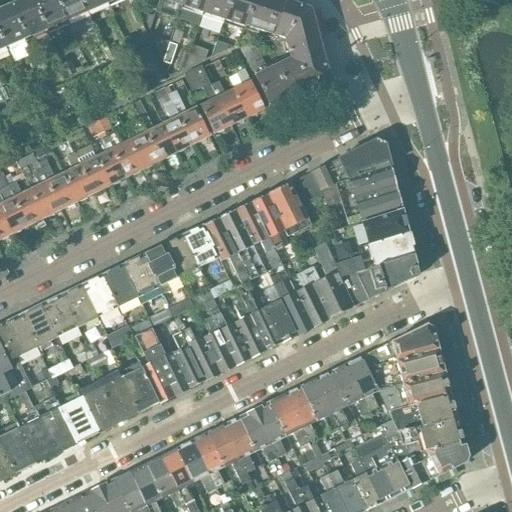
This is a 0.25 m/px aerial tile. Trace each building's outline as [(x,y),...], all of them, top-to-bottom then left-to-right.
[(25,39),(46,30),(32,0),(21,0),(20,3),(11,7),(25,39)] [(32,0),(46,30),(66,21),(56,0),(32,0)] [(56,0),(66,21),(87,12),(81,0),(56,0)] [(105,0),(81,0),(87,12),(107,4),(105,0)] [(184,0),(182,7),(203,15),(207,0),(184,0)] [(207,0),(203,15),(224,22),(231,0),(207,0)] [(231,0),(224,22),(246,29),(246,27),(255,0),(231,0)] [(255,0),(246,27),(285,40),(288,53),(288,54),(320,45),(312,13),(313,13),(312,11),(311,10),(309,11),(301,8),(301,7),(298,6),(298,7),(286,3),(285,6),(276,2),(274,0),(255,0)] [(0,36),(5,48),(25,39),(11,7),(10,7),(7,6),(0,9),(0,36)] [(150,28),(151,28),(155,16),(145,17),(150,28)] [(175,31),(171,42),(179,44),(183,34),(175,31)] [(146,35),(125,44),(129,52),(150,44),(146,35)] [(169,43),(152,37),(163,63),(169,44),(169,43)] [(229,46),(218,42),(213,57),(228,50),(229,46)] [(253,42),(239,48),(252,74),(265,68),(253,42)] [(169,44),(163,63),(170,65),(177,46),(169,44)] [(112,45),(103,50),(108,61),(117,57),(112,45)] [(320,45),(288,54),(291,59),(254,77),(269,107),(278,103),(281,104),(287,101),(288,98),(296,94),(297,96),(316,86),(317,87),(319,86),(318,85),(328,80),(329,81),(330,80),(330,78),(329,79),(320,45)] [(208,52),(192,47),(185,69),(205,60),(208,52)] [(180,51),(175,67),(184,70),(189,54),(180,51)] [(243,69),(235,53),(228,57),(236,72),(243,69)] [(91,56),(83,59),(87,69),(95,66),(91,56)] [(42,57),(34,59),(38,70),(46,67),(42,57)] [(71,61),(61,65),(66,78),(76,74),(71,61)] [(21,62),(12,65),(18,78),(27,74),(21,62)] [(212,136),(230,127),(211,87),(208,81),(203,69),(202,67),(184,75),(189,86),(194,84),(197,89),(201,88),(208,103),(199,107),(212,136)] [(209,67),(203,69),(208,81),(214,79),(209,67)] [(246,119),(247,119),(264,110),(244,71),(235,75),(241,87),(233,91),(246,119)] [(230,127),(246,119),(233,91),(224,95),(218,84),(211,87),(230,127)] [(164,89),(192,145),(208,137),(195,110),(186,114),(180,102),(175,92),(172,94),(168,86),(164,89)] [(175,154),(192,145),(164,89),(151,95),(157,105),(162,103),(171,121),(161,126),(175,154)] [(121,93),(101,102),(107,114),(127,104),(121,93)] [(158,162),(159,161),(175,154),(161,126),(152,130),(138,102),(130,106),(139,122),(158,162)] [(112,130),(106,118),(98,122),(104,133),(112,130)] [(91,126),(97,137),(104,133),(98,122),(91,126)] [(142,170),(158,162),(139,122),(131,126),(137,138),(128,142),(142,170)] [(51,128),(41,133),(45,142),(56,136),(51,128)] [(126,178),(142,170),(128,142),(120,146),(114,134),(106,138),(126,178)] [(63,146),(59,138),(47,144),(51,152),(51,151),(63,146)] [(109,186),(126,178),(106,138),(98,143),(105,154),(96,159),(109,186)] [(339,160),(348,180),(390,167),(384,144),(377,141),(339,160)] [(37,161),(53,154),(51,151),(51,152),(47,144),(32,150),(37,161)] [(93,194),(109,186),(96,159),(87,163),(81,151),(73,154),(93,194)] [(32,154),(16,163),(20,171),(36,162),(32,154)] [(76,202),(93,194),(73,154),(65,158),(71,171),(63,175),(76,202)] [(60,210),(76,202),(63,175),(54,179),(45,161),(38,165),(41,171),(60,210)] [(311,174),(319,190),(334,185),(326,166),(311,174)] [(390,167),(348,180),(334,185),(319,190),(322,196),(328,208),(341,204),(342,206),(355,202),(396,189),(390,167)] [(43,218),(60,210),(41,171),(32,175),(38,187),(30,191),(43,218)] [(311,174),(290,184),(267,195),(285,231),(288,237),(310,226),(296,197),(299,196),(301,200),(309,202),(322,196),(319,190),(311,174)] [(0,214),(10,235),(27,227),(7,187),(1,175),(0,175),(0,192),(5,203),(0,205),(0,214)] [(27,227),(43,218),(30,191),(21,196),(15,183),(7,187),(27,227)] [(402,212),(396,189),(355,202),(342,206),(349,227),(344,229),(344,230),(361,225),(402,212)] [(267,195),(251,203),(276,252),(284,248),(277,235),(285,231),(267,195)] [(251,203),(235,211),(253,247),(261,243),(265,252),(263,253),(272,271),(283,266),(276,252),(251,203)] [(235,211),(219,219),(250,282),(259,278),(245,251),(253,247),(235,211)] [(402,212),(361,225),(367,247),(408,234),(402,212)] [(0,239),(10,235),(0,214),(0,239)] [(219,219),(203,226),(220,259),(221,263),(229,259),(242,285),(242,286),(249,283),(250,282),(219,219)] [(199,269),(220,259),(203,226),(183,236),(199,269)] [(414,256),(408,234),(367,247),(358,250),(365,272),(387,265),(414,256)] [(201,272),(199,269),(183,236),(163,246),(179,279),(191,272),(193,277),(201,272)] [(344,313),(353,309),(354,308),(337,272),(324,245),(313,251),(326,279),(327,279),(344,313)] [(158,289),(159,289),(179,279),(163,246),(142,256),(158,289)] [(138,299),(158,289),(142,256),(122,266),(138,299)] [(368,301),(414,279),(413,277),(417,271),(418,271),(414,256),(387,265),(365,272),(356,275),(368,301)] [(118,309),(138,299),(122,266),(102,276),(118,309)] [(368,301),(356,275),(353,276),(350,267),(337,272),(354,308),(368,301)] [(328,321),(344,313),(327,279),(326,279),(319,282),(312,268),(304,272),(328,321)] [(312,329),(328,321),(304,272),(296,276),(303,290),(295,294),(312,329)] [(102,276),(90,282),(82,286),(98,319),(118,309),(102,276)] [(297,336),(312,329),(295,294),(289,297),(278,276),(270,280),(273,288),(297,336)] [(214,300),(221,297),(220,297),(234,290),(234,289),(229,280),(209,290),(214,300)] [(77,329),(98,319),(82,286),(61,296),(77,329)] [(282,344),(297,336),(273,288),(265,292),(272,306),(265,309),(282,344)] [(200,295),(205,304),(214,300),(209,290),(200,295)] [(200,295),(189,300),(193,308),(195,307),(196,309),(205,304),(200,295)] [(61,296),(41,306),(57,339),(77,329),(61,296)] [(251,299),(243,303),(267,351),(282,344),(265,309),(258,313),(251,299)] [(188,300),(169,309),(173,319),(193,308),(189,300),(188,301),(188,300)] [(236,367),(251,359),(234,324),(227,328),(220,315),(213,301),(214,300),(205,304),(236,367)] [(243,303),(234,307),(241,321),(234,324),(251,359),(260,354),(267,351),(243,303)] [(221,374),(236,367),(205,304),(196,309),(210,336),(203,340),(221,374)] [(37,349),(57,339),(41,306),(21,316),(37,349)] [(167,310),(148,319),(153,328),(172,319),(167,310)] [(17,359),(37,349),(21,316),(1,326),(17,359)] [(151,331),(146,321),(138,325),(143,335),(151,331)] [(133,340),(135,339),(143,335),(138,325),(128,330),(133,340)] [(0,346),(10,367),(20,388),(23,393),(25,393),(25,392),(32,389),(26,378),(17,359),(1,326),(0,326),(0,346)] [(439,350),(434,329),(433,329),(428,327),(427,326),(385,347),(361,359),(367,369),(414,357),(439,350)] [(128,330),(126,327),(107,336),(113,349),(128,342),(133,340),(128,330)] [(189,330),(181,334),(205,382),(209,380),(219,375),(221,374),(203,340),(196,343),(189,330)] [(172,355),(165,358),(159,346),(151,331),(143,335),(159,368),(174,397),(190,389),(172,355)] [(190,389),(200,384),(205,382),(181,334),(172,338),(179,352),(172,355),(190,389)] [(159,405),(174,397),(159,368),(143,335),(135,339),(141,351),(148,366),(142,369),(159,405)] [(0,346),(0,396),(3,404),(19,396),(23,393),(20,388),(11,392),(0,372),(10,367),(0,346)] [(103,353),(100,346),(88,351),(93,359),(102,355),(102,354),(103,353)] [(445,372),(439,350),(414,357),(367,369),(377,391),(402,384),(445,372)] [(80,365),(87,362),(93,359),(88,351),(76,356),(80,365)] [(102,355),(93,359),(87,362),(92,372),(107,365),(102,355)] [(378,393),(377,391),(367,369),(361,359),(346,366),(370,414),(378,410),(371,396),(378,393)] [(52,379),(67,372),(72,369),(68,361),(48,371),(52,379)] [(82,373),(79,366),(72,369),(67,372),(70,378),(82,373)] [(346,366),(342,368),(331,374),(348,407),(355,404),(362,418),(370,414),(346,366)] [(138,415),(159,405),(142,369),(141,368),(124,376),(121,370),(117,372),(138,415)] [(118,425),(138,415),(117,372),(112,374),(116,381),(100,388),(118,425)] [(451,395),(445,372),(402,384),(377,391),(378,393),(385,406),(388,413),(427,402),(451,395)] [(331,374),(315,381),(340,429),(348,425),(341,411),(348,407),(331,374)] [(32,375),(26,378),(32,389),(37,386),(32,375)] [(315,381),(300,389),(317,423),(324,419),(331,433),(340,429),(315,381)] [(98,435),(118,425),(100,388),(84,396),(80,389),(76,391),(98,435)] [(300,389),(285,396),(309,444),(317,440),(310,426),(317,423),(300,389)] [(77,445),(84,442),(98,435),(76,391),(72,394),(75,401),(59,409),(77,445)] [(36,465),(45,461),(57,455),(33,408),(25,393),(23,393),(19,396),(31,423),(18,429),(36,465)] [(384,435),(385,437),(399,433),(429,426),(458,419),(451,395),(427,402),(388,413),(391,421),(379,427),(384,435)] [(285,396),(269,404),(286,438),(293,435),(300,448),(309,444),(285,396)] [(57,455),(77,445),(59,409),(53,398),(33,408),(57,455)] [(269,404),(254,411),(278,460),(286,455),(279,442),(286,438),(269,404)] [(254,411),(238,419),(255,453),(263,450),(269,464),(278,460),(254,411)] [(238,419),(223,427),(257,497),(262,495),(250,473),(254,471),(248,457),(255,453),(238,419)] [(399,433),(385,437),(396,460),(464,441),(458,419),(429,426),(399,433)] [(223,427),(207,434),(224,469),(231,465),(238,480),(245,495),(253,491),(256,498),(257,497),(223,427)] [(0,444),(15,475),(29,469),(36,465),(18,429),(1,438),(0,435),(0,444)] [(207,434),(191,442),(215,491),(223,487),(216,472),(224,469),(207,434)] [(385,437),(384,435),(353,450),(359,461),(381,505),(465,464),(468,458),(464,441),(396,460),(385,437)] [(191,442),(176,450),(193,484),(200,481),(207,495),(215,491),(191,442)] [(338,457),(353,450),(349,443),(334,450),(338,457)] [(0,483),(3,482),(15,475),(0,444),(0,483)] [(314,444),(309,447),(311,452),(312,452),(316,459),(320,457),(321,457),(314,444)] [(164,455),(161,457),(178,491),(186,487),(193,484),(176,450),(175,450),(173,451),(165,455),(164,455)] [(312,452),(311,452),(304,456),(308,463),(316,459),(312,452)] [(328,453),(321,457),(320,457),(323,463),(331,459),(328,453)] [(145,465),(144,465),(161,500),(169,496),(176,509),(181,507),(184,505),(178,491),(161,457),(157,459),(145,465)] [(321,464),(323,463),(320,457),(316,459),(308,463),(308,464),(305,466),(309,474),(323,466),(321,464)] [(365,511),(367,511),(381,505),(359,461),(350,465),(357,479),(350,482),(365,511)] [(144,465),(129,472),(129,473),(148,511),(158,511),(154,503),(161,500),(144,465)] [(346,511),(365,511),(350,482),(344,486),(337,472),(329,476),(346,511)] [(148,511),(129,473),(113,480),(128,511),(135,511),(138,511),(148,511)] [(308,511),(327,511),(320,497),(313,501),(306,487),(305,488),(299,476),(292,479),(308,511)] [(327,511),(346,511),(329,476),(320,480),(327,494),(320,497),(327,511)] [(289,511),(308,511),(292,479),(284,484),(296,509),(290,511),(289,511)] [(128,511),(113,480),(97,488),(109,511),(128,511)] [(260,487),(265,495),(278,488),(273,480),(260,487)] [(109,511),(97,488),(82,496),(89,511),(109,511)] [(231,501),(227,494),(219,498),(222,505),(231,501)] [(89,511),(82,496),(66,504),(70,511),(89,511)] [(213,510),(222,505),(219,498),(218,498),(218,497),(209,502),(213,510)] [(270,511),(289,511),(290,511),(289,511),(281,511),(276,502),(268,506),(270,511)]
